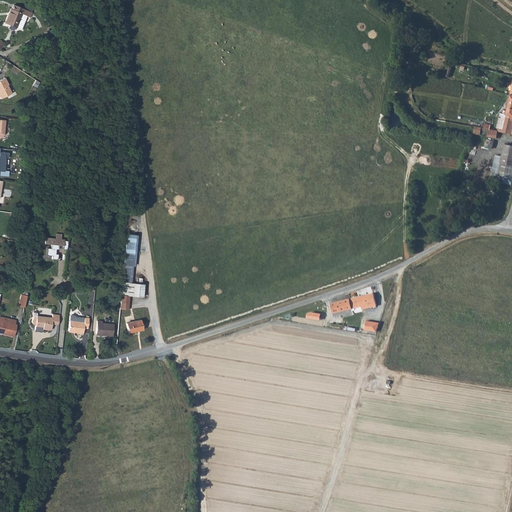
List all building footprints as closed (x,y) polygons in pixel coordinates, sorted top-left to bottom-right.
[(4,24),(16,29),(21,16),(27,18),(29,19),(31,15),(13,7),(10,12),(9,11),(4,24)] [(21,16),(16,29),(21,31),(27,18),(21,16)] [(4,77),(0,79),(0,92),(0,93),(0,98),(0,99),(11,93),(7,85),(8,84),(4,77)] [(511,123),(511,93),(509,93),(506,110),(502,110),(502,112),(500,112),(497,126),(498,130),(511,132),(511,127),(511,123)] [(493,148),(494,140),(486,138),(485,147),(493,148)] [(511,186),(511,181),(511,145),(503,144),(501,155),(495,154),(490,181),(511,186)] [(0,167),(4,167),(4,155),(8,155),(9,149),(0,149),(0,167)] [(135,231),(127,230),(124,261),(131,262),(133,262),(135,231)] [(64,239),(45,237),(44,243),(52,244),(51,248),(47,248),(46,255),(52,255),(52,258),(57,259),(58,254),(56,253),(56,249),(58,249),(59,245),(63,245),(62,248),(67,249),(68,240),(64,240),(64,239)] [(63,279),(62,292),(71,293),(72,279),(63,279)] [(129,279),(123,279),(121,304),(129,305),(130,292),(143,293),(144,279),(142,279),(142,280),(129,279)] [(376,307),(373,294),(330,303),(332,313),(361,307),(361,310),(376,307)] [(34,318),(32,319),(32,321),(32,323),(33,325),(35,325),(35,331),(42,332),(43,330),(51,330),(52,324),(57,324),(58,315),(52,314),(52,318),(36,316),(36,318),(34,318)] [(1,333),(12,335),(15,323),(14,323),(14,319),(0,315),(0,330),(1,331),(1,333)] [(74,330),(74,331),(82,332),(83,326),(87,327),(88,316),(84,316),(83,321),(69,319),(68,329),(74,330)] [(140,317),(126,319),(128,330),(142,326),(140,317)] [(100,319),(96,319),(95,331),(107,332),(107,334),(111,334),(112,322),(100,321),(100,319)]
